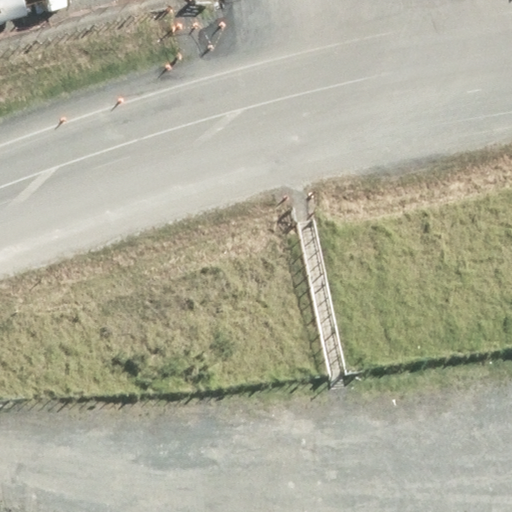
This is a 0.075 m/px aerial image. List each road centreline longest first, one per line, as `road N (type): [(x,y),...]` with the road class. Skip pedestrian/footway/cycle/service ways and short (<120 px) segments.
road 1 (trunk): [(511,73),(0,337)]
road 2 (unclassified): [(0,182),(511,40)]
road 3 (trunk): [(0,219),(416,0)]
